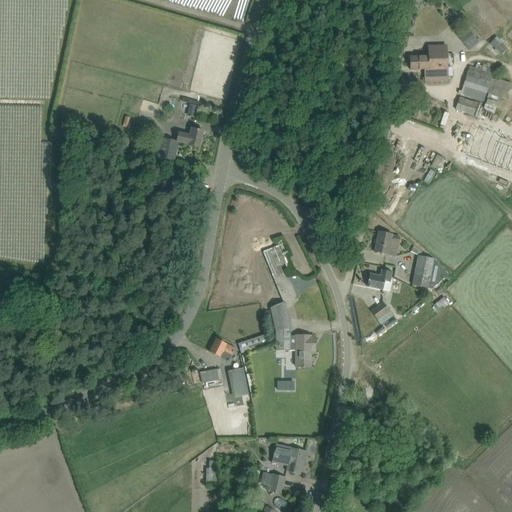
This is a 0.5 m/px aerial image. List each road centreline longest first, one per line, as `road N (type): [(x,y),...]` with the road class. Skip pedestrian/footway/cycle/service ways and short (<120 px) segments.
road 1 (unclassified): [(316,511),(346,321),(286,205),(227,165)]
road 2 (unclassified): [(0,426),(62,410),(162,357),(189,315),(227,165)]
road 3 (unclassified): [(227,165),(264,0)]
